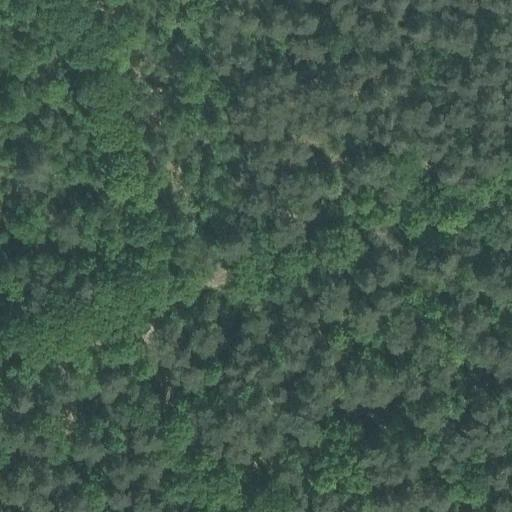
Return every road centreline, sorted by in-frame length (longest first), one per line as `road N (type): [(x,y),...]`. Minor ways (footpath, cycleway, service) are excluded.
road 1 (track): [(152,314),(240,511)]
road 2 (track): [(152,314),(0,363)]
